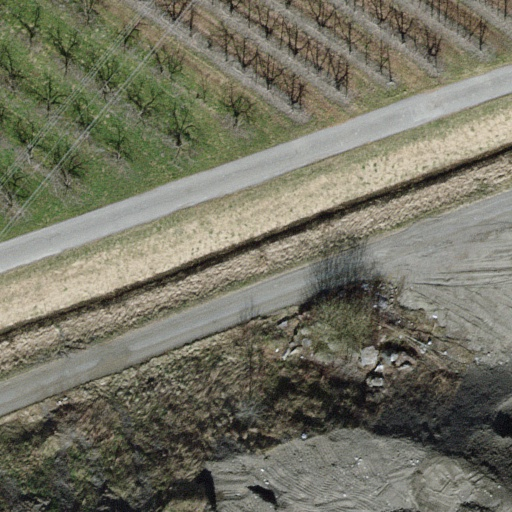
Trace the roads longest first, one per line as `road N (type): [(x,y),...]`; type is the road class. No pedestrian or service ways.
road 1 (track): [(511,205),(0,400)]
road 2 (track): [(0,257),(511,75)]
